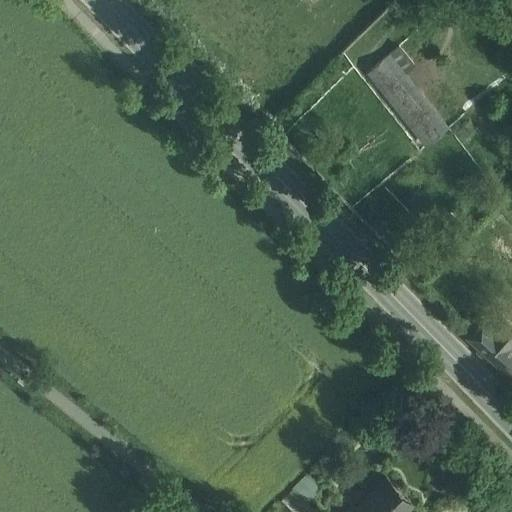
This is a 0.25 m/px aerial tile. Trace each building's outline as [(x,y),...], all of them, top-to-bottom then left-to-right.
[(415,65),(400,45),(383,59),(441,133),(449,127),(406,72),(415,65)] [(441,133),(383,59),(371,69),(430,142),(441,133)] [(430,142),(371,69),(368,71),(427,145),(430,142)] [(511,320),(503,313),(497,319),(488,311),(474,327),(466,334),(511,374),(511,320)] [(280,500),(291,511),(319,511),(307,499),(320,487),(306,473),(280,500)] [(401,511),(411,502),(387,477),(358,506),(363,511),(401,511)]
